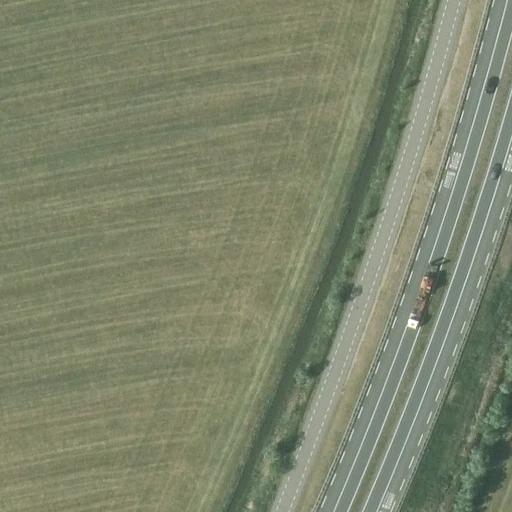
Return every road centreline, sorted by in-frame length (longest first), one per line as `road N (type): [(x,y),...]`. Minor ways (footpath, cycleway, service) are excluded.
road 1 (primary): [(505,0),(429,265),(332,511)]
road 2 (unclassified): [(282,511),(380,244),(452,0)]
road 3 (primary): [(375,511),(470,271),(511,137)]
